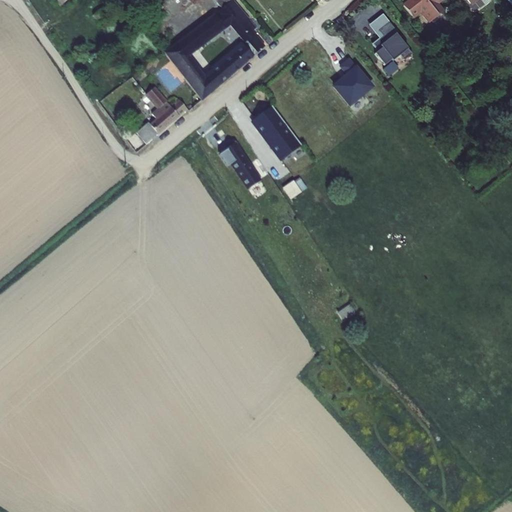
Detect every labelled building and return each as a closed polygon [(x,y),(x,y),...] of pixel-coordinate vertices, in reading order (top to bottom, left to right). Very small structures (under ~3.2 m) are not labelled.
[(85,2),(83,0),(59,0),(68,13),(85,2)] [(219,23),(170,63),(182,77),(195,67),(236,33),(252,53),(210,87),(197,97),(206,109),(272,56),(267,50),(271,48),(231,0),(218,0),(215,3),(228,19),(226,22),(230,27),(225,30),(219,23)] [(449,6),(444,0),(420,0),(417,3),(420,7),(417,10),(416,8),(410,12),(419,24),(428,17),(437,28),(449,19),(443,11),(449,6)] [(468,0),(472,4),(477,10),(489,1),(488,0),(468,0)] [(115,23),(110,14),(99,21),(105,30),(115,23)] [(396,29),(390,22),(376,33),(387,47),(391,44),(386,38),(396,29)] [(406,41),(396,29),(386,38),(391,44),(387,47),(381,52),(386,58),(382,62),(392,74),(399,67),(400,69),(408,63),(412,68),(420,61),(405,43),(406,41)] [(345,73),(330,85),(348,108),(374,87),(350,58),(339,66),(345,73)] [(210,87),(195,67),(182,77),(197,97),(210,87)] [(178,118),(159,96),(152,103),(165,119),(167,117),(172,123),(153,138),(160,147),(194,119),(186,110),(178,118)] [(178,96),(169,102),(174,109),(183,103),(178,96)] [(257,109),(255,106),(243,115),(251,126),(262,117),(290,154),(299,147),(273,112),(277,109),(270,99),(257,109)] [(226,167),(230,164),(247,189),(262,179),(237,141),(217,154),(226,167)] [(283,187),(290,199),(308,187),(301,176),(283,187)]
